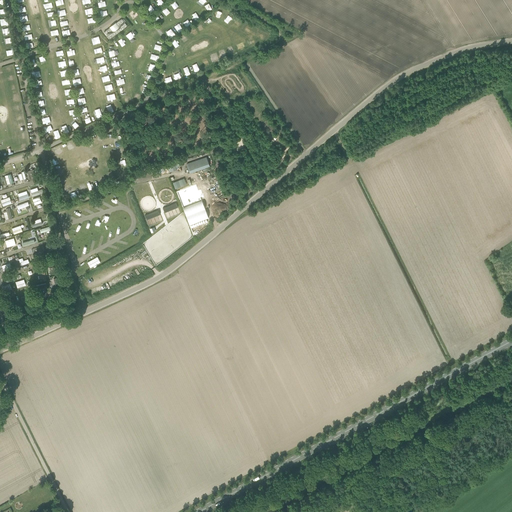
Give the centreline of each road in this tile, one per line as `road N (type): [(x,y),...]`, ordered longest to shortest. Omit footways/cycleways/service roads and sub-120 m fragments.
road 1 (unclassified): [(0,351),(161,276),(398,79),(460,51),(511,41)]
road 2 (primary): [(199,511),(511,341)]
road 3 (unclassified): [(0,376),(67,511)]
road 4 (track): [(271,186),(206,80)]
